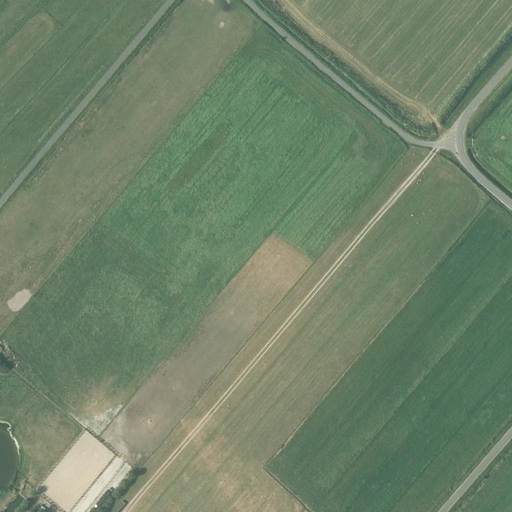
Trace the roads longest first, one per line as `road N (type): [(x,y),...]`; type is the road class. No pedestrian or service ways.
road 1 (track): [(459,146),(435,148),(124,511)]
road 2 (unclassified): [(511,205),(471,169),(458,143),(463,117),(511,61)]
